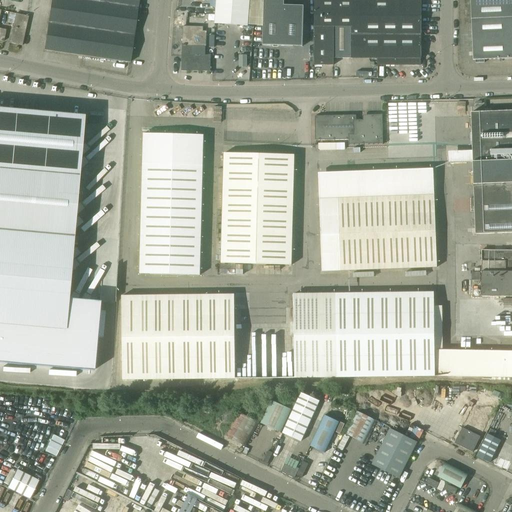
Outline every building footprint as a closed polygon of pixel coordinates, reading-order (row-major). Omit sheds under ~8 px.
[(137,8),(82,0),(51,0),(48,23),(133,35),(137,8)] [(216,0),(215,23),(247,26),(249,0),(216,0)] [(263,0),(262,46),(302,47),(303,7),(284,6),(284,0),(263,0)] [(314,0),(314,27),(314,66),(333,66),(333,59),(351,59),(377,59),(377,66),(420,65),(420,59),(421,59),(421,0),(314,0)] [(511,0),(470,0),(473,61),(477,61),(477,63),(476,63),(476,64),(484,63),(484,60),(511,58),(511,0)] [(9,43),(22,46),(28,17),(16,14),(9,43)] [(133,35),(48,23),(44,51),(129,63),(133,35)] [(193,46),(206,47),(206,32),(203,31),(203,27),(183,27),(182,46),(182,63),(187,63),(186,71),(190,72),(190,71),(210,72),(210,56),(193,55),(193,46)] [(239,60),(239,68),(247,68),(247,60),(247,55),(239,56),(239,60)] [(407,127),(406,102),(388,103),(388,128),(407,127)] [(79,162),(79,158),(88,151),(83,146),(80,148),(83,116),(0,109),(0,169),(78,176),(78,172),(86,165),(82,159),(79,162)] [(475,212),(476,234),(511,232),(511,110),(471,112),(474,198),(471,198),(472,212),(475,212)] [(315,116),(315,140),(349,140),(349,145),(382,144),(382,115),(363,115),(363,120),(356,120),(356,115),(315,116)] [(143,133),(139,274),(200,275),(204,135),(143,133)] [(294,155),(224,153),(221,263),(291,265),(294,155)] [(77,219),(74,221),(74,218),(82,211),(78,205),(75,208),(78,176),(0,169),(0,229),(73,236),(73,231),(81,225),(77,219)] [(434,195),(338,199),(340,271),(437,267),(434,195)] [(0,324),(65,331),(69,275),(77,268),(73,262),(70,265),(71,261),(79,255),(74,249),(71,251),(73,236),(0,229),(0,324)] [(511,250),(482,251),(481,297),(511,296),(511,271),(505,272),(505,261),(511,261),(511,250)] [(472,272),(472,281),(480,281),(480,272),(472,272)] [(433,293),(293,294),(294,377),(434,376),(449,374),(511,376),(511,351),(434,349),(433,293)] [(122,296),(122,380),(235,378),(234,295),(122,296)] [(235,378),(292,378),(292,355),(290,360),(281,356),(283,353),(278,353),(278,356),(275,360),(271,358),(271,321),(261,321),(260,348),(259,351),(255,350),(255,334),(252,341),(243,341),(254,346),(246,360),(246,364),(238,364),(235,371),(235,378)] [(301,393),(284,433),(303,441),(320,401),(301,393)] [(281,431),(291,410),(272,401),(262,422),(281,431)] [(488,403),(483,411),(492,417),(497,409),(488,403)] [(344,435),(364,444),(376,421),(357,411),(344,435)] [(225,436),(244,447),(258,423),(238,412),(225,436)] [(324,416),(310,446),(324,453),(339,423),(324,416)] [(463,428),(455,443),(472,452),(480,437),(463,428)] [(390,429),(372,465),(398,478),(415,442),(390,429)] [(487,434),(476,457),(489,463),(500,440),(487,434)] [(45,451),(56,457),(64,441),(53,435),(45,451)] [(349,438),(344,435),(337,448),(343,451),(349,438)] [(263,462),(268,464),(273,453),(268,451),(263,462)] [(302,478),(308,464),(303,462),(297,475),(302,478)] [(446,463),(439,477),(462,488),(469,475),(446,463)] [(284,465),(281,472),(294,478),(299,469),(296,468),(295,470),(284,465)] [(16,469),(7,487),(29,499),(38,481),(16,469)] [(436,489),(439,483),(428,478),(425,483),(436,489)] [(442,492),(446,483),(441,480),(437,489),(442,492)] [(449,487),(449,490),(446,489),(445,494),(453,497),(456,489),(449,487)]
